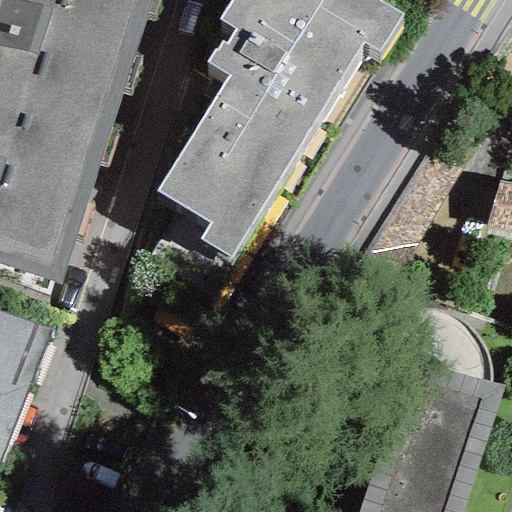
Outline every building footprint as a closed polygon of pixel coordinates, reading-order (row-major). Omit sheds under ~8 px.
[(0,0),(0,76),(114,116),(149,0),(0,0)] [(231,0),(220,19),(232,26),(209,62),(228,74),(157,191),(207,222),(197,239),(230,259),(362,42),(380,52),(403,14),(379,0),(231,0)] [(114,116),(0,76),(0,262),(60,283),(114,116)] [(0,451),(44,326),(0,310),(0,451)] [(349,511),(463,511),(503,391),(399,358),(349,511)]
